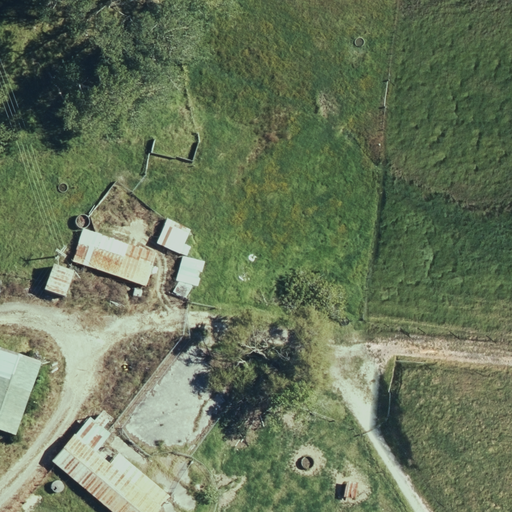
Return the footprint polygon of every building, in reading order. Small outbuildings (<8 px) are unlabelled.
[(168,219),(156,245),(180,256),(192,230),(168,219)] [(82,230),(70,261),(145,289),(156,257),(82,230)] [(63,300),(74,273),(50,263),(39,290),(63,300)] [(0,433),(13,438),(39,367),(0,351),(0,433)] [(108,463),(96,453),(110,437),(89,419),(69,443),(51,463),(107,511),(155,511),(171,495),(119,451),(108,463)]
